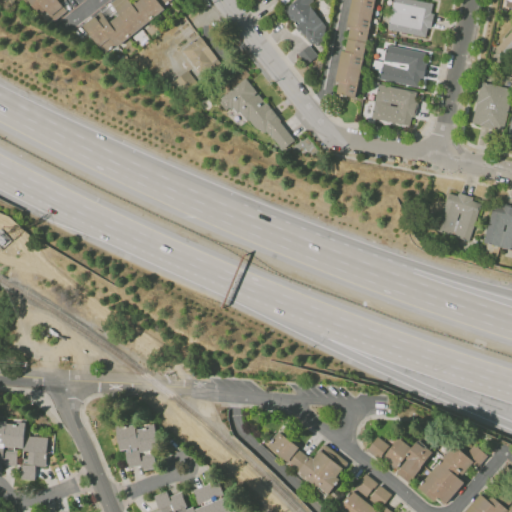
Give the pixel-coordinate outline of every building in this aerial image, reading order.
[(28,0),(47,23),(65,8),(57,0),(28,0)] [(101,53),(175,3),(172,0),(130,0),(130,1),(128,0),(112,0),(110,2),(118,14),(108,21),(101,11),(82,24),(101,53)] [(311,45),(331,30),(308,0),(294,0),(284,8),(311,45)] [(373,0),(351,0),(344,50),(341,50),(334,93),(358,97),(373,0)] [(427,38),(434,4),(417,0),(392,0),(387,29),(427,38)] [(511,29),(496,48),(508,58),(511,54),(511,29)] [(181,49),(203,78),(221,64),(199,35),(181,49)] [(420,87),(425,62),(424,62),(425,52),(385,44),(379,79),(420,87)] [(317,55),(309,45),(298,54),(306,64),(317,55)] [(176,78),(184,90),(195,82),(187,70),(176,78)] [(294,141),(247,76),(217,98),(226,111),(234,104),(258,135),(266,130),(281,150),(294,141)] [(511,88),(480,82),(472,124),(503,131),(511,88)] [(411,126),(418,92),(378,84),(371,118),(411,126)] [(435,231),(468,241),(480,201),(447,191),(435,231)] [(511,206),(492,202),(483,243),(511,249),(511,206)] [(48,435),(25,434),(26,422),(1,420),(0,432),(0,446),(23,447),(21,479),(35,479),(36,465),(46,466),(48,435)] [(128,467),(142,465),(142,470),(156,468),(154,450),(158,449),(155,424),(116,429),(119,451),(125,450),(128,467)] [(326,496),(340,479),(336,476),(343,468),(332,458),(336,453),(325,443),(311,459),(279,431),(267,444),(326,496)] [(366,449),(378,459),(389,445),(377,436),(366,449)] [(410,482),(432,452),(416,441),(412,447),(398,437),(381,460),(410,482)] [(418,488),(434,501),(437,497),(446,504),(464,481),(460,478),(472,463),(477,468),(488,455),(474,444),(465,454),(454,445),(418,488)] [(382,506),(392,493),(365,474),(356,487),(382,506)] [(150,511),(235,511),(231,495),(224,497),(219,481),(193,488),(197,506),(187,509),(182,492),(167,496),(166,491),(154,495),(158,509),(150,511)] [(391,511),(385,508),(382,511),(352,491),(337,511),(391,511)] [(507,511),(508,511),(492,494),(487,499),(481,494),(462,511),(507,511)]
